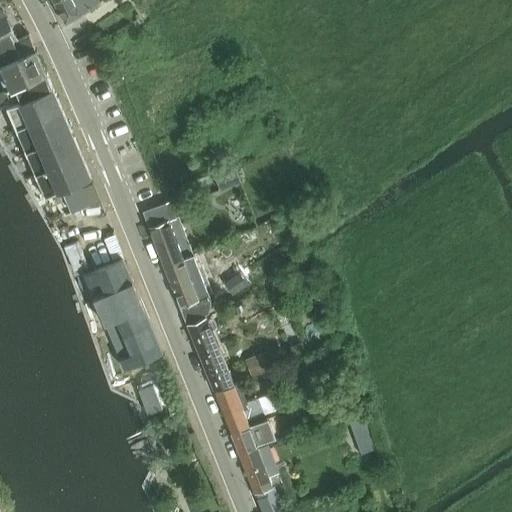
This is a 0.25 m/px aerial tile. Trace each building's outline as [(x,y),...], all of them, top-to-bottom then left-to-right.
[(99,0),(53,0),(65,22),(100,2),(99,0)] [(0,64),(36,48),(29,33),(17,38),(5,13),(0,10),(0,64)] [(36,48),(0,64),(0,74),(1,74),(7,89),(47,72),(36,48)] [(0,91),(0,102),(3,101),(9,98),(11,104),(53,87),(47,72),(7,89),(0,91)] [(11,104),(6,107),(16,129),(63,109),(53,87),(11,104)] [(63,109),(16,129),(26,152),(72,132),(63,109)] [(72,132),(26,152),(36,174),(82,155),(72,132)] [(82,155),(36,174),(45,197),(62,190),(72,212),(89,205),(79,182),(91,177),(82,155)] [(235,166),(214,175),(220,189),(241,180),(235,166)] [(164,203),(144,209),(149,225),(165,266),(184,258),(195,254),(181,216),(176,217),(171,200),(164,203)] [(122,253),(82,269),(121,368),(161,352),(122,253)] [(184,258),(165,266),(173,286),(192,279),(202,274),(195,254),(184,258)] [(240,273),(226,282),(233,292),(246,283),(240,273)] [(192,279),(173,286),(180,304),(186,320),(205,312),(209,311),(211,304),(211,297),(208,289),(202,274),(192,279)] [(232,380),(218,343),(223,341),(217,325),(214,326),(211,327),(206,316),(188,324),(214,387),(214,388),(232,380)] [(274,348),(248,359),(254,374),(280,363),(274,348)] [(353,364),(334,372),(338,385),(349,381),(357,374),(353,364)] [(256,374),(258,388),(272,386),(270,372),(256,374)] [(232,380),(214,388),(223,411),(231,430),(249,423),(242,407),(247,405),(245,401),(248,400),(241,382),(234,385),(232,380)] [(153,383),(139,388),(149,413),(163,407),(153,383)] [(364,413),(349,419),(356,438),(371,432),(364,413)] [(183,417),(158,428),(166,448),(178,443),(181,447),(193,442),(183,417)] [(249,423),(231,430),(239,451),(257,443),(259,443),(263,441),(256,423),(250,426),(249,423)] [(268,442),(258,446),(257,443),(239,451),(246,469),(264,462),(265,464),(275,460),(268,442)] [(283,511),(273,486),(265,464),(264,462),(246,469),(256,493),(257,492),(260,499),(259,500),(263,511),(283,511)]
